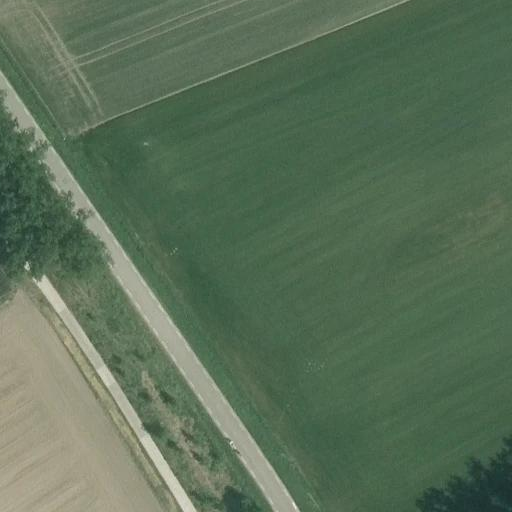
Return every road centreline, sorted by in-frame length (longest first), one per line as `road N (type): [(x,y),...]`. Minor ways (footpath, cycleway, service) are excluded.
road 1 (tertiary): [(286,511),(0,86)]
road 2 (residential): [(0,235),(186,511)]
